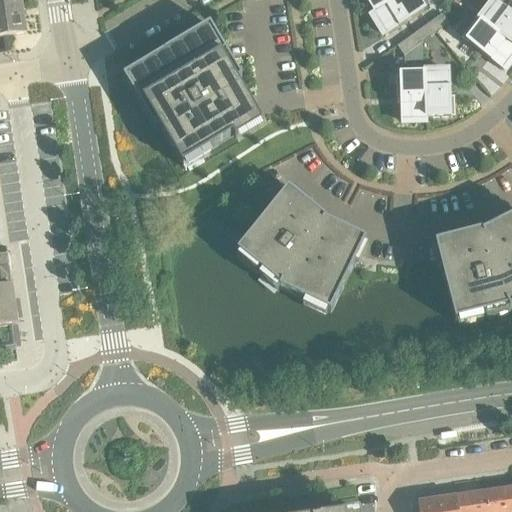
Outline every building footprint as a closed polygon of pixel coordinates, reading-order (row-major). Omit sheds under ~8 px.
[(0,0),(0,11),(22,8),(20,0),(0,0)] [(366,0),(375,14),(398,0),(366,0)] [(375,14),(371,16),(385,38),(423,14),(414,0),(398,0),(375,14)] [(511,16),(494,3),(479,22),(511,47),(511,16)] [(0,36),(25,33),(22,8),(0,11),(0,36)] [(442,14),(429,24),(436,34),(449,24),(442,14)] [(476,19),(460,40),(502,72),(511,59),(511,47),(479,22),(476,19)] [(429,24),(416,33),(423,43),(436,34),(429,24)] [(209,26),(123,78),(155,132),(159,129),(182,167),(232,137),(235,141),(262,125),(237,83),(241,80),(209,26)] [(423,43),(416,33),(396,47),(403,57),(423,43)] [(425,77),(427,119),(454,117),(453,73),(425,74),(425,77)] [(425,77),(395,78),(396,99),(399,99),(401,124),(427,122),(427,119),(425,77)] [(287,191),(236,255),(280,289),(278,291),(330,316),(365,243),(325,224),(326,223),(287,191)] [(483,233),(434,245),(454,324),(507,310),(509,312),(511,310),(511,219),(483,234),(483,233)] [(0,289),(11,287),(5,249),(0,249),(0,289)] [(20,347),(17,326),(11,287),(0,289),(0,354),(17,352),(16,348),(20,347)] [(511,511),(511,489),(479,494),(481,508),(493,507),(493,511),(511,511)] [(479,494),(455,498),(457,511),(493,511),(493,507),(481,508),(479,494)] [(457,511),(455,498),(418,504),(418,511),(457,511)]
